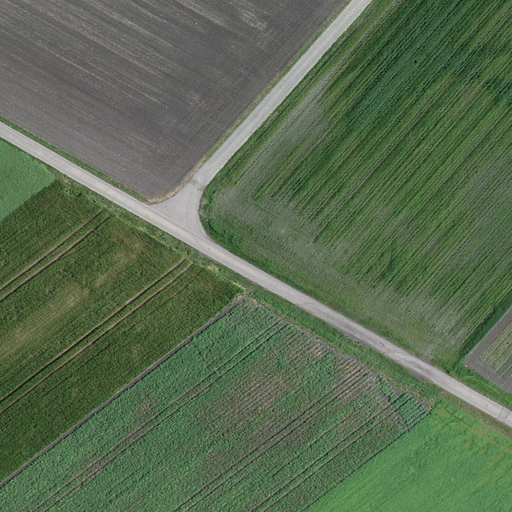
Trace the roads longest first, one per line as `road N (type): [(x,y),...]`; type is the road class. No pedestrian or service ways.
road 1 (track): [(511,446),(0,152)]
road 2 (track): [(146,241),(360,0)]
